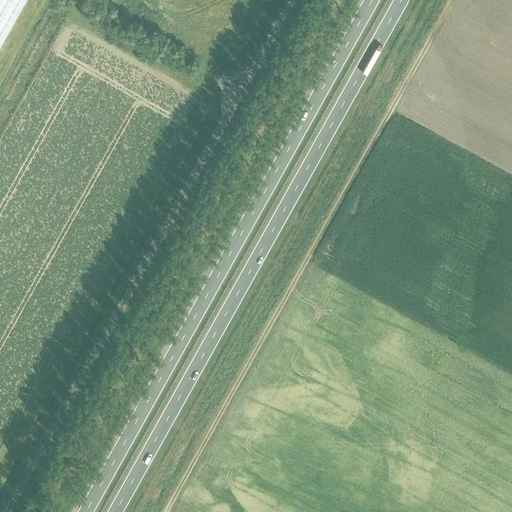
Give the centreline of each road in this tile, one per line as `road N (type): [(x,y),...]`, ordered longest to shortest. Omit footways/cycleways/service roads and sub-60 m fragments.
road 1 (trunk): [(372,0),(86,511)]
road 2 (trunk): [(115,511),(401,0)]
road 3 (unclassified): [(7,511),(292,0)]
